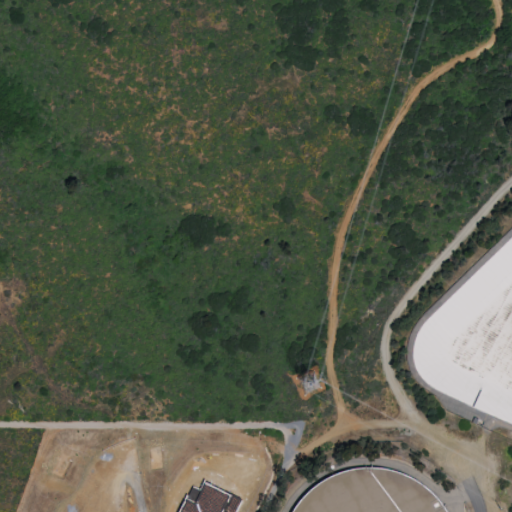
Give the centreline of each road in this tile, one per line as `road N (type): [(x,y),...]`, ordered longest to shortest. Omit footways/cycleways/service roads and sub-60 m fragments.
road 1 (track): [(348,418),(330,369),(344,226),(408,102),(498,27),(496,0)]
road 2 (track): [(0,420),(276,421),(289,455)]
road 3 (track): [(415,430),(388,363),(387,324),(416,280),(511,181)]
road 4 (track): [(454,440),(372,417),(342,420),(292,450),(264,511)]
